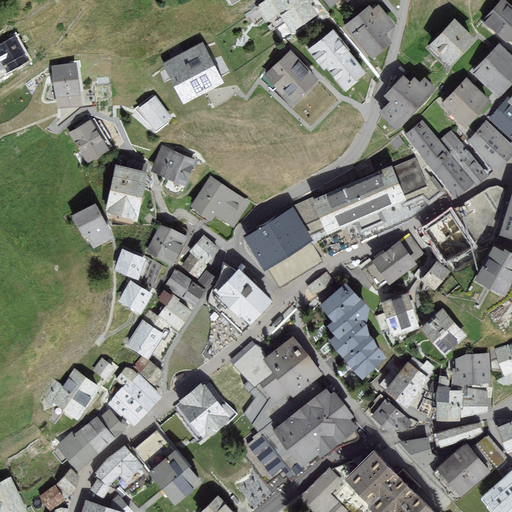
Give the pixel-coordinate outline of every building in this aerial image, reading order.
[(292,32),(318,14),(308,0),(265,0),(256,7),(266,22),(279,13),(292,32)] [(322,0),(330,9),(340,0),(322,0)] [(483,22),(507,44),(511,38),(511,10),(501,1),(483,22)] [(369,5),(344,25),(372,60),(392,44),(385,35),(396,27),(379,5),(373,10),(369,5)] [(454,20),(428,47),(450,67),(476,40),(454,20)] [(333,30),(310,48),(344,91),(367,73),(333,30)] [(27,59),(14,38),(0,45),(0,57),(8,70),(27,59)] [(511,54),(497,41),(468,70),(497,98),(511,81),(511,54)] [(184,104),(224,83),(203,43),(163,63),(184,104)] [(291,50),(264,75),(292,105),(319,80),(291,50)] [(58,108),(82,105),(77,63),(53,66),(58,108)] [(397,130),(437,89),(424,77),(419,82),(414,77),(410,82),(403,75),(384,96),(390,102),(379,113),(397,130)] [(466,78),(440,105),(464,128),(491,101),(466,78)] [(173,119),(155,96),(138,108),(156,132),(173,119)] [(486,121),(511,144),(511,104),(507,99),(486,121)] [(87,164),(109,150),(90,120),(68,133),(87,164)] [(422,121),(405,136),(455,196),(472,182),(435,136),(422,121)] [(466,142),(497,171),(511,154),(511,144),(486,121),(466,142)] [(476,186),(490,174),(449,125),(435,136),(472,182),(476,186)] [(188,187),(198,160),(161,146),(151,173),(188,187)] [(417,154),(300,205),(312,233),(321,230),(327,243),(408,208),(403,195),(430,183),(417,154)] [(148,172),(115,165),(104,214),(137,221),(148,172)] [(250,201),(211,176),(190,207),(212,222),(216,216),(233,227),(250,201)] [(460,206),(454,209),(477,238),(489,234),(496,212),(503,189),(493,186),(484,191),(463,204),(460,206)] [(511,189),(499,236),(511,240),(511,189)] [(90,252),(114,240),(95,204),(71,216),(90,252)] [(324,261),(292,209),(244,237),(264,271),(269,268),(280,287),(324,261)] [(451,213),(450,211),(448,212),(421,231),(444,265),(473,245),(451,213)] [(188,236),(160,222),(146,249),(174,264),(188,236)] [(423,259),(406,234),(355,270),(374,297),(423,259)] [(204,236),(191,251),(192,252),(206,264),(219,249),(204,236)] [(511,282),(511,254),(493,245),(474,282),(505,298),(511,282)] [(146,258),(122,248),(113,270),(138,281),(146,258)] [(206,264),(192,252),(183,266),(198,277),(207,265),(206,264)] [(450,273),(437,261),(422,279),(435,290),(450,273)] [(224,264),(214,290),(250,326),(274,303),(239,269),(237,272),(224,264)] [(196,304),(205,290),(176,270),(166,284),(196,304)] [(215,278),(206,271),(198,281),(207,288),(215,278)] [(334,281),(326,271),(307,286),(314,296),(334,281)] [(129,308),(140,315),(153,294),(130,279),(118,301),(129,308)] [(320,305),(321,332),(361,381),(387,357),(370,319),(371,308),(345,282),(320,305)] [(185,322),(192,311),(187,307),(178,301),(180,299),(173,294),(172,296),(164,290),(158,300),(165,305),(157,315),(148,309),(143,319),(161,331),(167,323),(178,332),(185,322)] [(420,328),(408,293),(380,302),(392,337),(420,328)] [(442,309),(421,328),(444,355),(466,336),(442,309)] [(162,332),(142,320),(124,346),(148,359),(151,355),(162,338),(165,340),(170,332),(164,329),(162,332)] [(363,426),(294,333),(268,355),(254,339),(227,364),(252,396),(236,410),(256,435),(241,447),(269,484),(282,474),(290,482),(363,426)] [(504,378),(511,374),(511,342),(493,349),(504,378)] [(451,383),(490,383),(489,354),(467,354),(455,360),(455,369),(451,369),(451,383)] [(107,383),(118,368),(103,357),(92,372),(107,383)] [(433,374),(411,358),(383,391),(406,408),(433,374)] [(139,373),(153,384),(164,370),(150,359),(139,373)] [(71,367),(48,399),(80,421),(102,389),(71,367)] [(233,408),(207,375),(171,404),(196,436),(233,408)] [(138,376),(108,404),(132,427),(160,399),(138,376)] [(434,393),(433,421),(460,421),(459,418),(485,414),(486,394),(462,390),(448,390),(448,378),(437,378),(434,393)] [(411,426),(382,401),(368,418),(389,438),(395,431),(399,434),(404,431),(411,426)] [(97,415),(79,431),(98,453),(117,437),(97,415)] [(478,423),(433,433),(438,448),(460,435),(468,434),(472,439),(481,434),(478,423)] [(496,428),(503,443),(507,454),(511,452),(511,424),(511,423),(496,428)] [(157,426),(130,449),(176,504),(203,481),(157,426)] [(78,471),(98,453),(79,431),(58,447),(78,471)] [(467,442),(443,463),(436,469),(450,482),(461,498),(506,460),(486,438),(473,448),(467,442)] [(396,444),(422,470),(434,460),(427,439),(396,444)] [(145,468),(125,448),(95,476),(98,479),(93,490),(99,496),(102,493),(108,494),(111,488),(121,479),(127,485),(145,468)] [(331,473),(296,500),(306,511),(437,511),(374,454),(342,483),(331,473)] [(511,472),(508,469),(488,489),(511,511),(511,472)] [(80,477),(71,470),(57,485),(69,496),(75,488),(80,477)] [(0,511),(24,511),(27,511),(10,477),(0,481),(0,511)] [(67,500),(55,484),(40,494),(52,510),(67,500)] [(233,511),(217,496),(200,511),(233,511)] [(119,511),(113,503),(108,511),(119,511)]
